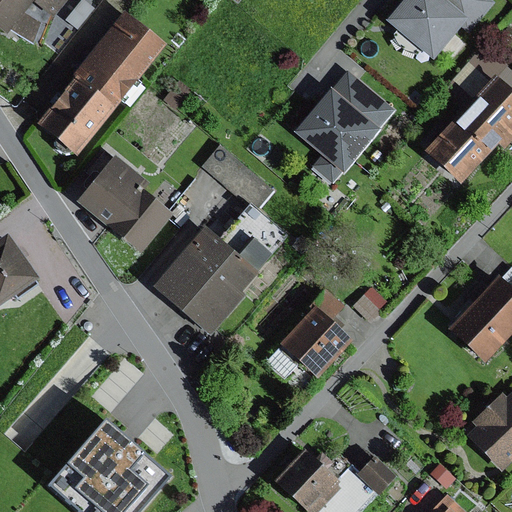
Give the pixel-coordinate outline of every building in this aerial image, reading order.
[(0,0),(0,33),(5,38),(9,32),(22,15),(34,0),(0,0)] [(36,0),(54,14),(66,0),(36,0)] [(438,0),(404,0),(384,24),(430,62),(464,21),(438,0)] [(487,0),(438,0),(464,21),(473,28),(493,4),(487,0)] [(40,25),(22,15),(9,32),(31,45),(40,25)] [(121,15),(36,129),(56,145),(54,150),(62,157),(68,155),(75,160),(162,47),(121,15)] [(447,86),(468,104),(492,78),(506,62),(485,44),(447,86)] [(344,73),(328,94),(377,133),(393,112),(344,73)] [(468,104),(421,154),(457,188),(495,147),(501,153),(511,141),(511,96),(492,78),(468,104)] [(178,83),(162,102),(173,111),(189,92),(178,83)] [(377,133),(328,94),(294,136),(342,176),(377,133)] [(219,147),(202,169),(248,205),(257,212),(274,190),(219,147)] [(112,160),(74,206),(139,259),(172,218),(141,192),(145,187),(112,160)] [(200,229),(147,291),(207,342),(242,301),(237,296),(287,238),(257,212),(248,205),(216,243),(200,229)] [(301,237),(292,248),(301,255),(310,244),(301,237)] [(4,238),(0,241),(0,307),(36,283),(4,238)] [(511,270),(510,269),(498,282),(511,294),(511,270)] [(496,280),(446,333),(481,366),(511,332),(511,294),(498,282),(496,280)] [(370,288),(352,308),(370,324),(388,305),(370,288)] [(326,294),(311,311),(328,325),(343,309),(326,294)] [(311,311),(277,351),(316,385),(351,345),(328,325),(311,311)] [(511,460),(511,393),(507,399),(501,393),(466,427),(471,432),(465,438),(497,471),(499,473),(511,460)] [(121,443),(101,426),(47,490),(73,511),(144,511),(169,483),(121,443)] [(335,452),(319,469),(340,489),(318,511),(363,511),(377,498),(355,477),(358,474),(335,452)] [(303,454),(273,485),(301,511),(318,511),(340,489),(319,469),(303,454)] [(358,474),(355,477),(377,498),(395,479),(373,458),(358,474)] [(439,465),(430,475),(445,490),(455,480),(439,465)] [(461,511),(444,497),(430,511),(461,511)]
